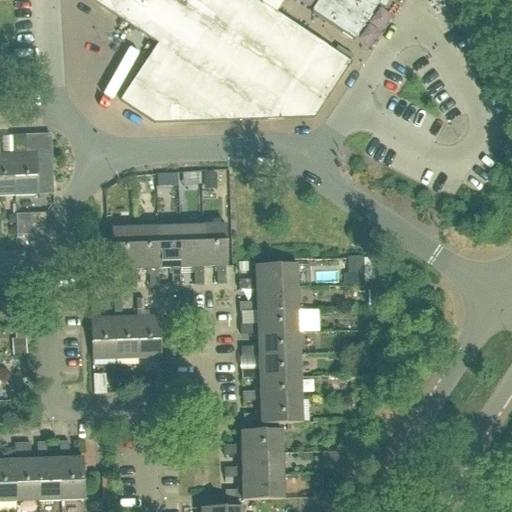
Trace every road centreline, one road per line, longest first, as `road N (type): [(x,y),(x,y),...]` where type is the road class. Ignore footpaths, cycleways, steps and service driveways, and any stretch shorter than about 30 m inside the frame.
road 1 (residential): [(102,159),(260,147),(306,167),(435,256)]
road 2 (residential): [(43,263),(49,390),(67,410),(126,412),(146,429),(149,511)]
road 3 (tertiary): [(503,298),(415,431),(381,511)]
road 4 (unknown): [(126,412),(202,382),(207,370),(191,296)]
road 5 (tertiary): [(445,511),(511,394)]
road 6 (residential): [(43,263),(43,246),(102,159)]
